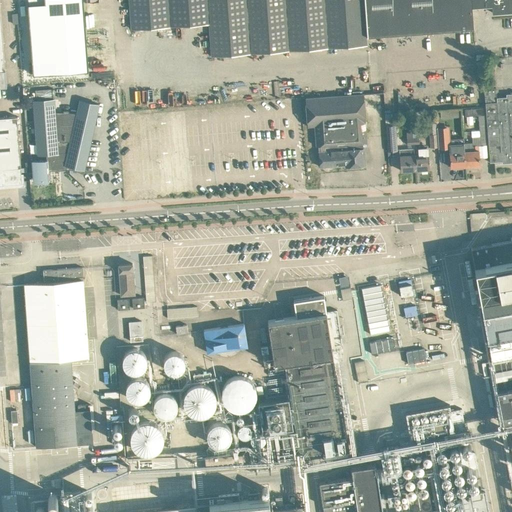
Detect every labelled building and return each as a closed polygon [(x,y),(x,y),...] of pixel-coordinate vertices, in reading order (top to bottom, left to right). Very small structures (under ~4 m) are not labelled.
[(44,0),(45,2),(28,4),(33,74),(89,70),(83,0),(44,0)] [(511,0),(129,0),(131,29),(209,23),(211,56),(367,44),(367,36),(474,29),(472,7),(492,5),(492,12),(511,10),(511,0)] [(24,96),(33,95),(32,86),(23,86),(24,96)] [(511,92),(506,93),(507,96),(497,97),(496,87),(484,88),(485,102),(486,102),(486,114),(489,144),(490,162),(511,160),(511,92)] [(49,99),(48,89),(36,90),(37,100),(34,100),(38,154),(46,154),(47,159),(33,160),(34,172),(34,181),(49,180),(49,171),(59,170),(55,111),(54,99),(49,99)] [(384,104),(384,98),(383,92),(306,97),(308,126),(316,126),(317,137),(318,137),(319,151),(319,157),(320,167),(345,165),(345,166),(365,165),(364,155),(364,147),(368,147),(365,105),(384,104)] [(81,173),(83,173),(82,172),(83,169),(84,169),(99,104),(81,100),(78,113),(69,112),(69,110),(63,110),(63,111),(55,111),(59,170),(66,169),(68,169),(71,169),(73,170),(75,170),(78,171),(80,172),(81,173)] [(465,166),(480,165),(479,150),(478,145),(489,144),(486,114),(485,114),(485,107),(464,109),(465,116),(478,115),(479,130),(471,131),(472,142),(464,143),(465,166)] [(0,117),(0,185),(22,184),(17,116),(0,117)] [(395,125),(386,125),(388,150),(397,150),(395,125)] [(450,147),(450,144),(449,127),(437,128),(438,148),(450,147)] [(428,147),(418,148),(415,148),(415,143),(419,143),(418,130),(413,131),(415,169),(429,168),(428,147)] [(401,170),(415,169),(413,131),(412,131),(412,133),(408,133),(408,138),(407,138),(407,148),(400,149),(401,170)] [(437,133),(430,134),(431,147),(438,146),(437,133)] [(464,166),(465,166),(464,143),(450,144),(450,147),(450,152),(451,167),(458,166),(458,168),(464,168),(464,166)] [(511,240),(471,248),(482,308),(487,337),(499,335),(500,340),(489,342),(491,357),(511,353),(511,355),(492,359),(503,421),(511,419),(511,237),(510,237),(511,240)] [(119,264),(121,295),(135,294),(132,263),(119,264)] [(83,280),(83,267),(63,268),(43,270),(44,282),(25,283),(25,293),(37,446),(94,442),(93,430),(92,430),(90,403),(78,404),(78,410),(74,410),(72,379),(74,379),(73,368),(71,368),(70,358),(89,357),(83,280)] [(95,330),(110,329),(107,270),(92,270),(95,330)] [(351,297),(350,289),(358,288),(356,274),(338,276),(341,298),(351,297)] [(381,284),(362,287),(370,333),(390,330),(381,284)] [(296,316),(268,320),(269,330),(275,364),(287,362),(301,456),(349,449),(343,408),(341,398),(340,398),(332,345),(342,344),(337,309),(327,311),(324,295),(294,300),(296,316)] [(144,297),(132,297),(133,308),(145,307),(144,297)] [(130,308),(129,298),(117,299),(118,309),(130,308)] [(197,306),(167,307),(167,316),(197,315),(197,306)] [(129,321),(131,341),(143,340),(141,320),(129,321)] [(1,324),(1,336),(22,335),(22,323),(1,324)] [(244,323),(204,329),(207,352),(248,346),(244,323)] [(187,324),(176,326),(177,333),(188,332),(187,324)] [(393,336),(369,341),(371,353),(395,348),(393,336)] [(148,363),(148,359),(147,355),(145,352),(140,349),(136,348),(131,350),(128,352),(126,355),(124,359),(125,363),(126,367),(129,370),(133,372),(138,372),(141,371),(144,369),(147,366),(148,363)] [(424,348),(406,351),(408,363),(427,360),(424,348)] [(170,371),(174,372),(178,372),(181,370),(184,367),(185,363),(185,360),(184,356),(181,353),(178,351),(175,351),(171,351),(168,353),(165,355),(164,359),(164,363),(165,366),(167,369),(170,371)] [(400,353),(376,355),(377,367),(401,365),(400,353)] [(354,362),(357,380),(366,379),(363,360),(354,362)] [(210,372),(193,374),(195,382),(212,380),(210,372)] [(236,409),(241,410),(244,409),(248,407),(251,406),(253,403),(255,400),(256,397),(256,394),(256,391),(255,388),(254,385),(252,382),(250,379),(247,377),(244,376),(241,376),(237,376),(234,376),(231,378),(228,379),(226,381),(224,384),(223,386),(222,389),(222,394),(222,398),(224,402),(227,405),(229,407),(232,409),(236,409)] [(455,376),(408,384),(411,403),(458,395),(455,376)] [(150,392),(150,387),(150,384),(147,380),(142,377),(137,377),(133,378),(131,380),(128,383),(127,386),(127,389),(127,393),(129,396),(132,399),(135,400),(138,400),(140,400),(144,399),(146,397),(149,395),(150,392)] [(200,415),(203,415),(205,415),(207,414),(209,413),(211,411),(214,409),(215,406),(216,403),(217,400),(216,397),(216,393),(215,391),(213,389),(212,387),(210,385),(207,384),(205,383),(203,383),(200,382),(198,383),(194,383),(191,384),(187,388),(185,390),(184,393),(183,395),(183,399),(183,402),(184,406),(186,409),(188,411),(191,413),(193,414),(197,415),(200,415)] [(10,400),(28,400),(28,388),(10,388),(10,400)] [(177,407),(178,404),(177,400),(176,398),(173,394),(169,392),(164,392),(160,393),(158,395),(155,398),(154,402),(154,406),(155,410),(159,414),(164,416),(169,415),(173,413),(175,411),(177,407)] [(131,432),(131,436),(131,439),(132,443),(133,446),(136,449),(138,451),(142,453),(145,453),(149,453),(152,453),(155,451),(158,449),(161,447),(162,443),(163,440),(164,436),(163,433),(162,430),(160,427),(157,424),(154,422),(151,421),(147,421),(144,421),(141,422),(137,424),(135,426),(133,429),(131,432)] [(278,429),(279,428),(279,426),(279,424),(277,422),(275,421),(274,421),(272,422),(271,423),(269,425),(269,427),(270,429),(271,430),(273,431),(275,431),(277,430),(278,429)] [(232,438),(233,434),(232,430),(231,428),(228,424),(224,422),(220,422),(215,423),(213,425),(210,428),(209,432),(209,436),(210,440),(213,443),(216,445),(220,446),(224,446),(227,444),(230,442),(232,438)] [(250,435),(252,432),(251,429),(250,426),(247,424),(244,424),(241,425),(239,426),(238,428),(237,432),(238,435),(241,437),(245,438),(248,437),(250,435)] [(114,436),(114,437),(114,439),(115,440),(117,441),(119,441),(120,440),(121,439),(122,437),(122,436),(121,434),(119,433),(118,433),(116,433),(115,434),(114,436)] [(280,433),(269,434),(273,460),(284,458),(280,433)] [(423,454),(422,456),(423,457),(424,459),(426,460),(427,460),(429,459),(430,458),(431,456),(431,454),(430,453),(429,452),(427,451),(425,451),(424,452),(423,454)] [(243,452),(205,456),(206,470),(244,466),(243,452)] [(352,476),(319,481),(323,505),(323,507),(323,511),(382,511),(377,473),(376,463),(351,467),(352,476)] [(489,511),(485,488),(443,496),(445,511),(489,511)] [(304,511),(304,503),(270,507),(269,497),(259,498),(258,492),(248,493),(248,499),(239,500),(239,493),(218,495),(219,502),(197,504),(183,505),(183,506),(172,511),(163,511),(161,508),(115,511),(82,511),(80,490),(61,492),(62,511),(304,511)] [(48,497),(48,499),(48,501),(49,502),(51,504),(53,504),(54,504),(56,503),(57,501),(58,499),(58,497),(57,496),(55,494),(53,494),(51,494),(49,495),(48,497)]
